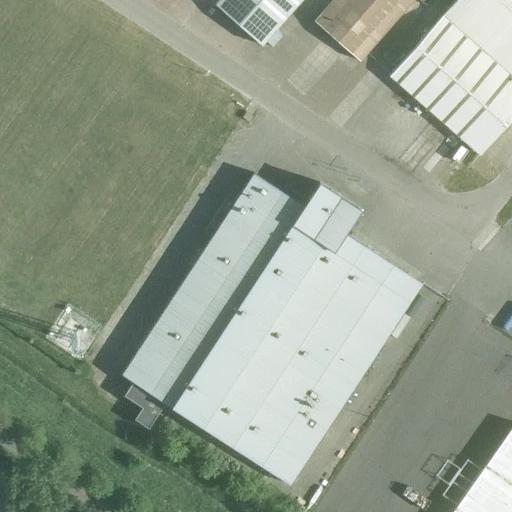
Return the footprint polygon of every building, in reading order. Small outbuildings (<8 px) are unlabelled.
[(261,46),(301,0),(219,0),(215,5),(261,46)] [(359,62),(413,0),(332,0),(314,22),(359,62)] [(511,0),(455,0),(389,76),(479,155),(511,117),(511,104),(511,103),(511,0)] [(248,123),(252,116),(245,112),(241,118),(248,123)] [(253,173),(121,375),(132,382),(123,396),(142,408),(134,420),(147,429),(164,403),(258,465),(289,485),(421,284),(344,233),(360,210),(319,183),(303,206),(253,173)] [(511,511),(511,426),(451,511),(511,511)]
